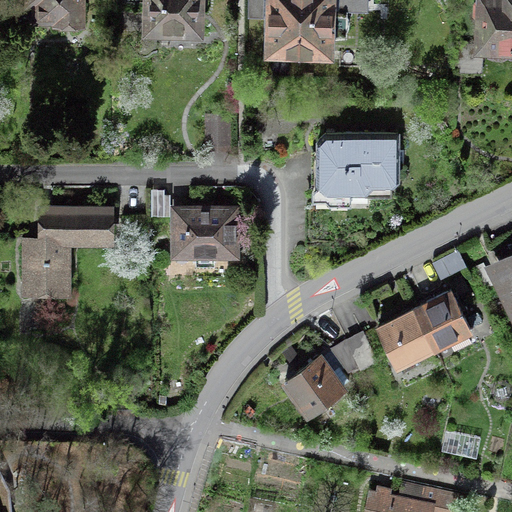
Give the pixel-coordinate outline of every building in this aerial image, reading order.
[(36,0),(36,11),(59,12),(59,26),(78,26),(78,17),(81,17),(80,0),(36,0)] [(204,0),(206,0),(205,0),(144,0),(144,3),(149,3),(148,27),(198,28),(198,0),(204,0)] [(248,0),(248,15),(264,16),(264,0),(248,0)] [(331,9),(330,0),(270,0),(269,50),(275,50),(275,54),(290,55),(290,50),(317,51),(321,55),(328,55),(333,50),(333,43),(330,40),(330,33),(346,34),(346,30),(350,25),(350,19),(347,13),(347,10),(331,9)] [(330,0),(331,9),(347,10),(368,10),(368,0),(330,0)] [(511,46),(511,47),(511,49),(511,0),(476,0),(474,2),(474,13),(478,19),(481,19),(479,44),(479,45),(511,46)] [(479,45),(479,44),(459,43),(458,70),(478,71),(479,45)] [(228,114),(208,114),(208,146),(228,146),(228,114)] [(318,184),(313,190),(313,199),(325,199),(329,203),(351,203),(351,195),(391,195),(391,184),(393,184),(398,179),(398,150),(398,132),(325,132),(318,139),(318,184)] [(168,210),(169,184),(149,183),(148,209),(168,210)] [(46,293),(68,293),(68,239),(111,239),(111,207),(41,208),(41,238),(25,238),(25,284),(45,284),(46,293)] [(234,207),(175,208),(176,251),(196,251),(214,251),(235,251),(234,207)] [(458,250),(436,261),(443,275),(465,264),(458,250)] [(214,251),(196,251),(196,260),(214,260),(214,251)] [(511,258),(500,265),(507,279),(501,281),(509,297),(511,294),(511,258)] [(413,310),(435,354),(437,353),(469,337),(473,336),(451,291),(413,310)] [(420,362),(435,354),(413,310),(375,329),(396,373),(401,371),(420,362)] [(377,358),(363,331),(347,339),(359,363),(361,366),(377,358)] [(469,337),(437,353),(441,360),(457,352),(456,351),(472,343),(469,337)] [(347,369),(359,363),(347,339),(331,347),(347,369)] [(309,412),(343,386),(341,384),(349,378),(341,367),(333,373),(319,354),(285,379),(309,412)] [(421,364),(420,362),(401,371),(402,373),(421,364)] [(0,511),(12,511),(10,488),(0,469),(0,511)] [(431,511),(432,511),(433,511),(457,511),(461,494),(402,482),(399,496),(370,490),(364,511),(431,511)]
